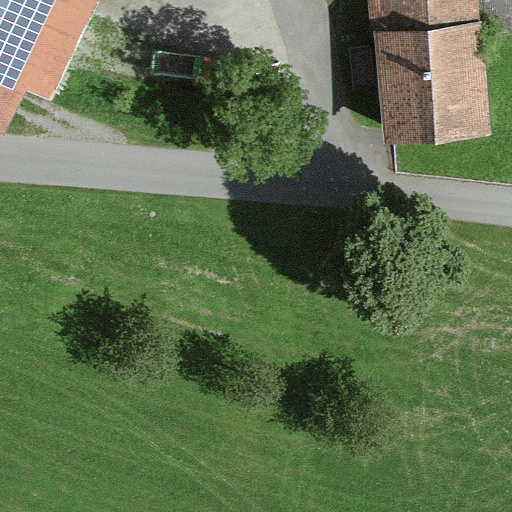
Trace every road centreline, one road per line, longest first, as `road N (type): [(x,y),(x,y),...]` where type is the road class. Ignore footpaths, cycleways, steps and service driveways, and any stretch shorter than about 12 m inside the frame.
road 1 (residential): [(511,201),(0,155)]
road 2 (track): [(302,0),(327,179)]
